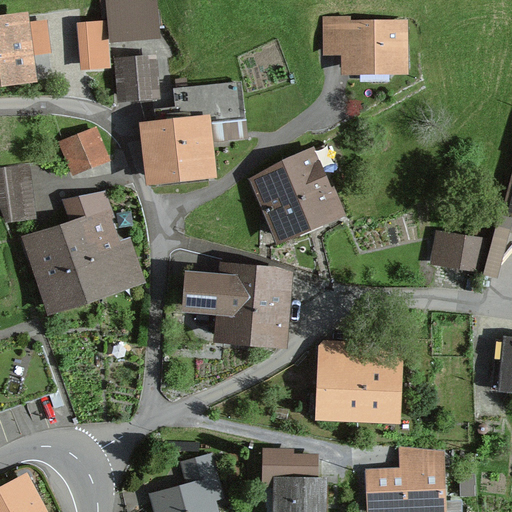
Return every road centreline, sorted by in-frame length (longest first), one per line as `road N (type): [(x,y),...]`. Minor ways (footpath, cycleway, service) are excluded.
road 1 (residential): [(145,420),(270,362),(347,295)]
road 2 (residential): [(156,233),(122,130),(98,112),(51,102),(0,105)]
road 3 (residential): [(347,295),(156,233)]
road 4 (residential): [(145,420),(156,233)]
road 5 (residential): [(511,310),(347,295)]
